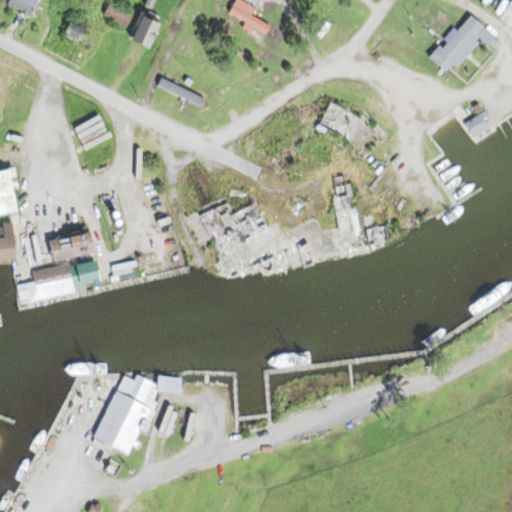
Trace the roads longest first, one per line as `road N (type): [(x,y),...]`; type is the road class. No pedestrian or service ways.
road 1 (residential): [(149,121),(207,143),(234,134),(325,71),(391,74),(462,91),(511,72)]
road 2 (residential): [(149,121),(0,44)]
